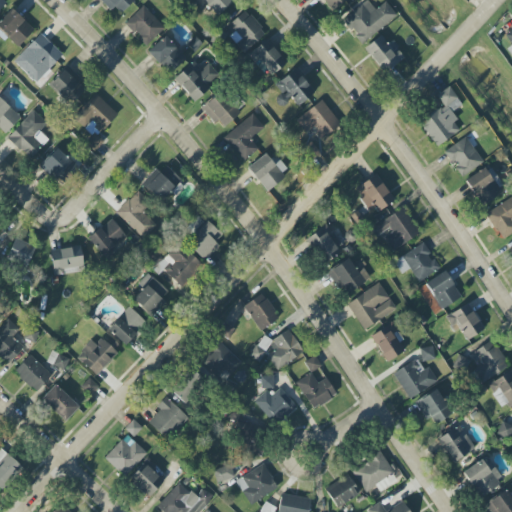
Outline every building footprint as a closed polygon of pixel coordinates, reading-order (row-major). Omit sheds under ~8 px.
[(101,0),(119,16),(134,0),(101,0)] [(203,0),(218,16),(234,0),(203,0)] [(322,0),(333,11),(345,0),(322,0)] [(397,16),(385,2),(375,10),(367,0),(364,0),(341,19),(361,45),(397,16)] [(145,45),(164,28),(143,6),(125,23),(145,45)] [(0,30),(17,47),(34,30),(11,9),(0,20),(0,30)] [(266,33),(245,10),(224,30),(245,52),(266,33)] [(13,60),(34,83),(63,57),(42,34),(13,60)] [(148,51),(168,74),(186,59),(165,35),(148,51)] [(271,76),(288,62),(267,38),(248,55),(262,71),(265,69),(271,76)] [(173,80),(194,101),(220,75),(205,59),(198,67),(192,61),(173,80)] [(274,85),(286,101),(291,97),(297,106),(314,94),(296,69),(274,85)] [(49,87),(72,105),(86,87),(63,70),(49,87)] [(462,105),(449,86),(436,95),(443,105),(418,122),(436,147),(459,131),(453,122),(456,120),(451,112),(462,105)] [(222,130),(239,114),(219,92),(202,108),(222,130)] [(117,115),(95,94),(72,118),(91,136),(85,142),(94,151),(104,141),(98,135),(117,115)] [(0,130),(4,134),(20,117),(0,97),(0,130)] [(306,134),(313,128),(322,140),(341,125),(321,100),(295,121),(306,134)] [(7,139),(30,160),(48,140),(39,131),(47,123),(33,111),(7,139)] [(264,128),(252,114),(223,138),(242,161),(258,149),(250,140),(264,128)] [(460,177),(483,163),(465,137),(443,152),(460,177)] [(320,153),(310,142),(298,153),(308,163),(320,153)] [(60,186),(78,169),(58,148),(40,165),(60,186)] [(289,172),(278,159),(273,163),(266,153),(247,168),(266,191),(289,172)] [(145,186),(160,202),(182,181),(167,166),(145,186)] [(465,182),(481,206),(502,193),(497,186),(500,183),(489,166),(465,182)] [(355,188),(370,214),(393,201),(377,174),(355,188)] [(156,225),(142,212),(149,205),(135,192),(116,214),(143,239),(156,225)] [(511,233),(511,218),(511,217),(511,216),(511,198),(486,211),(499,240),(511,233)] [(419,235),(403,208),(369,228),(376,239),(382,235),(391,251),(419,235)] [(101,256),(126,238),(113,220),(87,238),(101,256)] [(205,260),(219,245),(215,242),(222,235),(206,220),(186,243),(205,260)] [(306,238),(322,263),(344,249),(328,224),(306,238)] [(3,267),(23,275),(35,247),(15,238),(3,267)] [(401,274),(410,269),(417,280),(439,268),(434,259),(433,260),(424,244),(393,260),(401,274)] [(49,251),(54,277),(85,270),(80,245),(49,251)] [(163,270),(181,288),(202,266),(192,256),(190,259),(176,245),(162,260),(156,254),(149,262),(160,273),(163,270)] [(345,296),(371,278),(359,260),(352,265),(348,259),(329,272),(345,296)] [(137,285),(142,290),(132,300),(150,317),(170,294),(147,273),(137,285)] [(346,303),(363,330),(396,310),(380,283),(346,303)] [(244,306),(260,331),(279,319),(262,293),(244,306)] [(451,328),(459,325),(465,340),(482,332),(470,304),(445,315),(451,328)] [(129,308),(108,328),(124,345),(146,324),(129,308)] [(11,337),(18,329),(8,319),(0,327),(0,357),(7,364),(23,348),(11,337)] [(370,337),(387,363),(404,351),(398,343),(404,340),(392,322),(370,337)] [(234,330),(225,323),(218,333),(227,340),(234,330)] [(303,354),(289,330),(269,341),(268,339),(249,350),(255,361),(267,354),(276,370),(303,354)] [(95,345),(91,341),(76,357),(96,376),(118,352),(102,337),(95,345)] [(470,354),(479,367),(473,371),(481,384),(508,366),(491,340),(470,354)] [(242,363),(218,341),(200,361),(223,383),(242,363)] [(422,363),(435,359),(431,346),(418,350),(422,363)] [(48,362),(64,368),(68,358),(51,352),(48,362)] [(51,375),(29,355),(14,372),(36,392),(51,375)] [(464,373),(469,360),(457,355),(452,369),(464,373)] [(320,366),(313,357),(305,363),(311,372),(320,366)] [(393,372),(407,399),(437,384),(429,367),(421,371),(416,361),(393,372)] [(487,386),(503,410),(511,404),(511,375),(509,371),(487,386)] [(311,410),(336,396),(327,378),(317,383),(311,373),(296,381),(311,410)] [(97,386),(88,378),(80,387),(90,395),(97,386)] [(179,380),(179,399),(194,400),(194,380),(179,380)] [(297,406),(272,380),(253,399),(278,425),(297,406)] [(41,399),(65,421),(78,407),(55,385),(41,399)] [(432,416),(436,424),(451,416),(438,390),(415,402),(425,420),(432,416)] [(187,417),(165,397),(156,407),(160,410),(148,423),(167,440),(187,417)] [(124,429),(133,437),(142,428),(132,420),(124,429)] [(495,434),(506,440),(511,430),(511,427),(503,422),(495,434)] [(258,457),(265,429),(242,423),(234,451),(258,457)] [(475,448),(459,425),(437,440),(453,463),(475,448)] [(124,477),(146,453),(126,435),(104,458),(124,477)] [(0,488),(1,490),(22,468),(0,448),(0,488)] [(351,468),(365,493),(376,487),(379,492),(397,482),(381,452),(351,468)] [(491,462),(484,465),(482,460),(463,471),(477,496),(503,482),(491,462)] [(149,497),(164,482),(145,462),(130,477),(149,497)] [(233,478),(230,465),(213,470),(216,482),(233,478)] [(236,480),(249,505),(278,490),(264,465),(236,480)] [(359,497),(350,475),(325,485),(335,507),(359,497)] [(195,497),(179,483),(157,507),(163,511),(199,511),(212,498),(203,489),(195,497)] [(492,511),(511,511),(511,498),(506,490),(486,503),(492,511)] [(309,511),(311,499),(281,494),(278,511),(309,511)] [(408,511),(402,502),(386,511),(379,502),(366,511),(408,511)]
